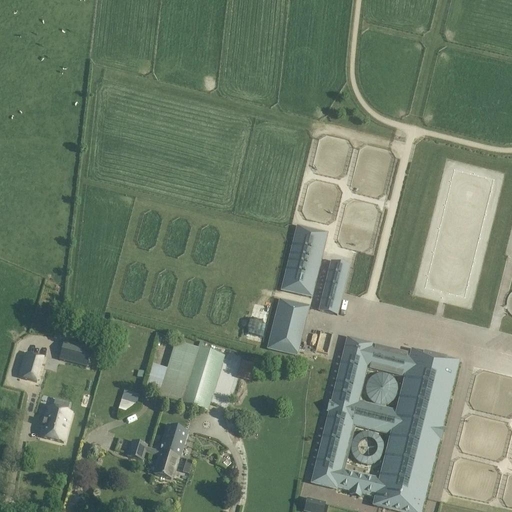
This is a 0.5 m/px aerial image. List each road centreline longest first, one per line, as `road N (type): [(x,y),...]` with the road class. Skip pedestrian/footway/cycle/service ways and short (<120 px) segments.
road 1 (unknown): [(407,151),(93,76),(64,327),(54,358),(34,354)]
road 2 (unknown): [(364,324),(445,0)]
